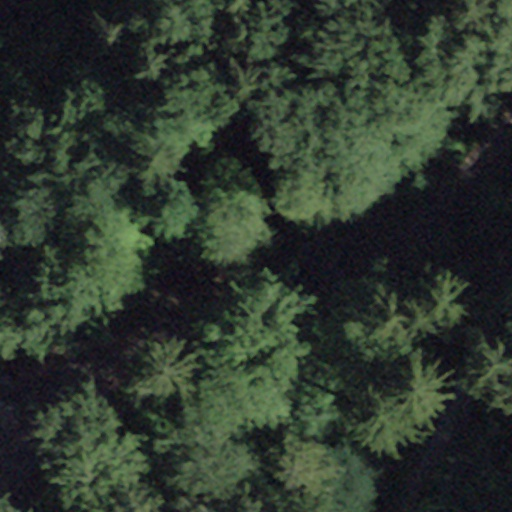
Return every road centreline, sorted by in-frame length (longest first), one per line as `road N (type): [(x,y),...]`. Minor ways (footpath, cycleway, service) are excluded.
road 1 (track): [(0,475),(89,364),(154,328),(327,283),(385,252),(443,208),(511,124)]
road 2 (track): [(409,511),(474,387),(511,235)]
